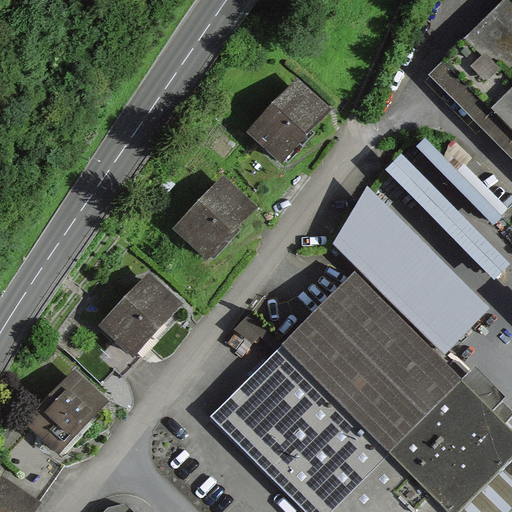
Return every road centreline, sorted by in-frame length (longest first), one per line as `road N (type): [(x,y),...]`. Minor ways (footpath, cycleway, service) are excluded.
road 1 (residential): [(351,147),(115,456),(172,511)]
road 2 (tertiary): [(226,0),(0,338)]
road 3 (track): [(351,147),(350,117),(403,0)]
